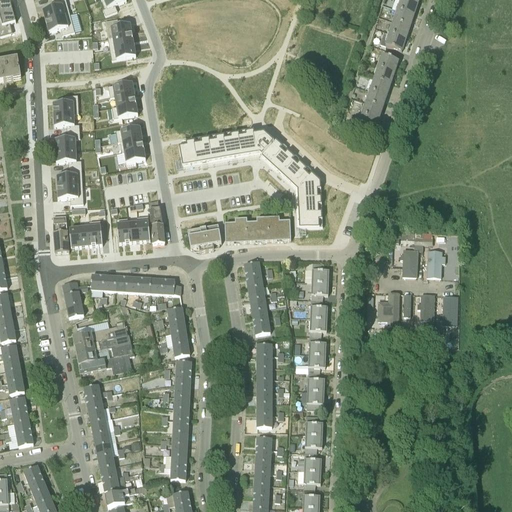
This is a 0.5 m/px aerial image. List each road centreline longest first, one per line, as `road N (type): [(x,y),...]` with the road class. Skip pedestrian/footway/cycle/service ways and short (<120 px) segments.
road 1 (residential): [(45,271),(35,44),(23,0)]
road 2 (residential): [(441,0),(354,256)]
road 3 (residential): [(140,0),(160,61),(148,91),(178,261)]
road 4 (residential): [(354,256),(332,511)]
road 5 (residential): [(226,261),(239,380),(235,482)]
road 6 (residential): [(194,263),(207,386),(203,481)]
road 7 (residential): [(81,444),(45,271)]
road 8 (residential): [(45,271),(178,261)]
road 9 (residential): [(226,261),(354,256)]
